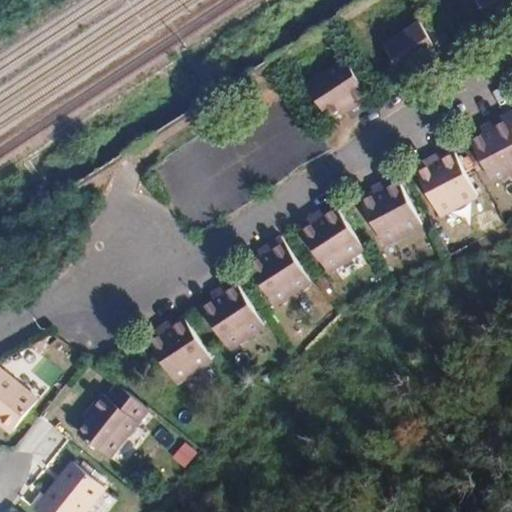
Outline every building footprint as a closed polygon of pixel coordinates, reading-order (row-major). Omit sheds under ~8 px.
[(511,0),(478,0),(490,20),(511,8),(511,0)] [(409,28),(376,51),(394,77),(417,62),(421,69),(444,53),(430,31),(417,40),(409,28)] [(342,68),(308,91),(329,122),(347,110),(350,114),(366,103),(342,68)] [(477,130),(481,138),(469,145),(490,183),(511,171),(511,113),(511,112),(477,130)] [(439,160),(416,172),(441,217),(477,198),(456,161),(443,168),(439,160)] [(414,229),(390,185),(365,198),(368,204),(359,209),(380,247),(414,229)] [(322,221),(300,234),(326,276),(358,256),(336,220),(326,227),(322,221)] [(308,287),(283,246),(257,262),(262,270),(254,275),(274,308),(308,287)] [(263,327),(236,285),(211,300),(216,308),(205,314),(227,349),(263,327)] [(173,325),(155,336),(181,379),(211,361),(190,326),(178,333),(173,325)] [(40,399),(0,365),(0,426),(11,435),(40,399)] [(112,458),(152,408),(120,383),(110,395),(106,392),(90,412),(95,417),(81,434),(112,458)] [(186,467),(198,451),(185,441),(172,457),(186,467)] [(73,457),(33,504),(42,511),(89,511),(110,488),(73,457)]
